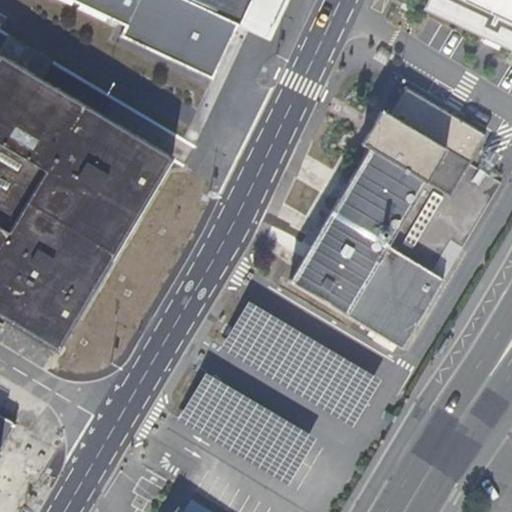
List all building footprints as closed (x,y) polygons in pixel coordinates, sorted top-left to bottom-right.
[(120,36),(216,77),(252,0),(73,0),(126,25),(120,36)] [(511,0),(427,0),(424,8),(511,49),(511,0)] [(0,54),(0,315),(54,348),(168,155),(0,54)] [(287,279),(401,346),(500,183),(470,165),(488,134),(404,83),(387,112),(381,108),(361,141),(369,145),(287,279)] [(213,353),(352,419),(375,370),(236,305),(213,353)] [(282,482),(308,434),(196,373),(170,421),(282,482)]
